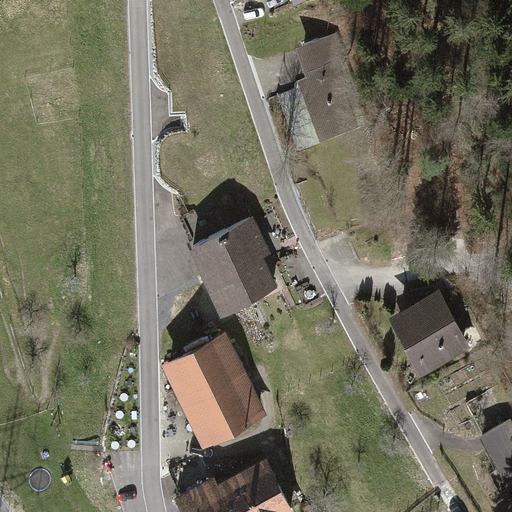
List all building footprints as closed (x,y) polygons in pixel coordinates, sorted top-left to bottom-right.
[(288,0),(291,9),(320,0),(288,0)] [(296,80),(316,142),(349,131),(318,40),(294,47),(304,77),(296,80)] [(181,243),(200,284),(257,258),(269,252),(265,244),(276,239),(264,214),(253,220),(249,212),(181,243)] [(270,285),(257,258),(200,284),(214,312),(270,285)] [(467,348),(439,289),(384,315),(413,374),(467,348)] [(224,331),(159,362),(197,444),(263,413),(224,331)] [(511,419),(511,417),(478,433),(506,490),(511,486),(511,419)] [(292,511),(265,457),(213,482),(228,511),(292,511)] [(228,511),(213,482),(208,472),(187,483),(179,465),(166,471),(175,489),(167,493),(176,511),(228,511)]
